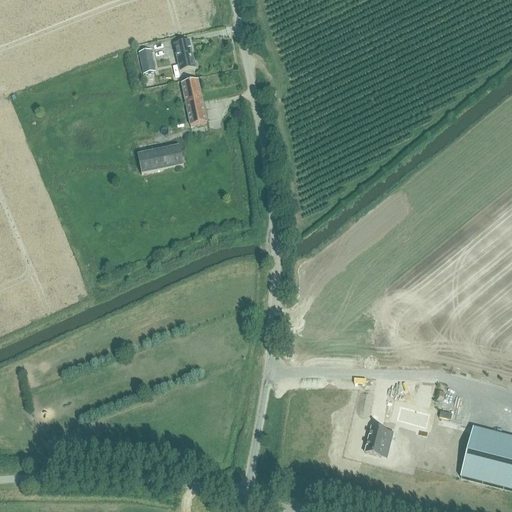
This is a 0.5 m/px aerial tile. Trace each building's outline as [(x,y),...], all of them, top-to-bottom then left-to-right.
[(195,71),(189,42),(174,45),(180,74),(195,71)] [(151,52),(139,54),(144,76),(156,74),(151,52)] [(198,82),(182,86),(191,127),(207,124),(202,103),(198,82)] [(179,149),(136,158),(141,177),(183,169),(179,149)] [(397,421),(426,428),(429,415),(400,407),(397,421)] [(364,454),(387,460),(394,435),(371,429),(364,454)] [(511,440),(473,430),(460,479),(511,492),(511,440)]
